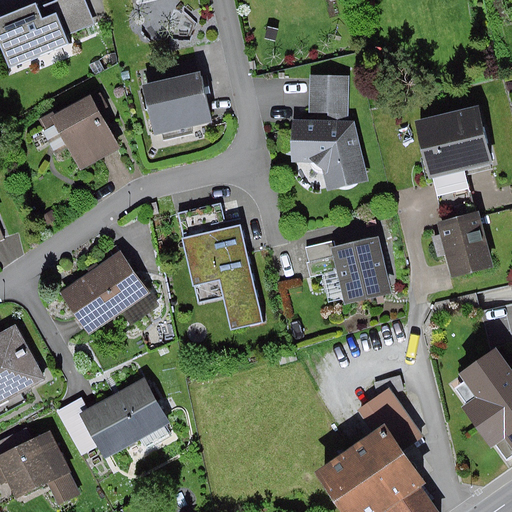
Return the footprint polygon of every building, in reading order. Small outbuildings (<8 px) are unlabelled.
[(87,0),(62,0),(6,22),(24,68),(102,37),(87,0)] [(212,67),(149,81),(162,136),(224,122),(212,67)] [(317,123),(307,124),(301,162),(338,161),(342,195),(377,191),(367,124),(354,125),(356,81),(317,79),(317,123)] [(104,101),(52,130),(67,156),(83,147),(97,171),(132,151),(104,101)] [(497,109),(437,123),(450,182),(511,168),(497,109)] [(498,215),(455,224),(467,279),(510,271),(498,215)] [(257,228),(199,242),(207,301),(237,298),(244,334),(279,325),(257,228)] [(395,242),(347,250),(358,308),(405,299),(395,242)] [(133,255),(74,295),(101,335),(160,295),(133,255)] [(31,328),(0,344),(0,410),(58,380),(31,328)] [(511,340),(505,330),(454,363),(500,433),(511,424),(511,340)] [(157,377),(94,414),(119,457),(182,419),(157,377)] [(387,387),(357,409),(374,433),(325,468),(356,511),(383,511),(386,510),(387,511),(439,511),(422,488),(437,476),(397,421),(407,414),(387,387)] [(33,429),(0,444),(26,500),(58,485),(68,506),(88,496),(61,438),(42,447),(33,429)]
